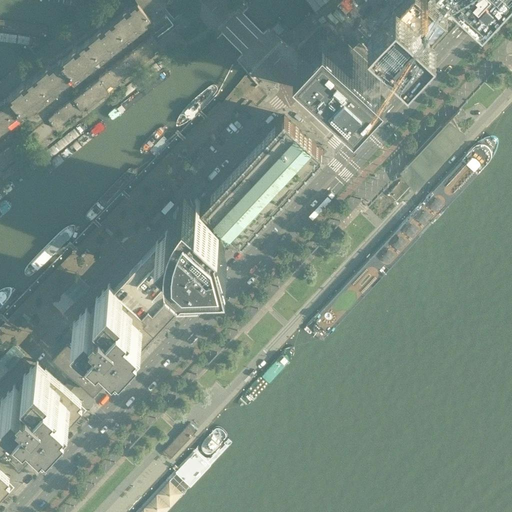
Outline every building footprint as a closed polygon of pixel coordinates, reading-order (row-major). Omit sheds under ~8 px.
[(158,3),(161,0),(129,0),(128,0),(124,0),(124,1),(124,2),(124,3),(124,4),(114,12),(129,30),(156,8),(154,5),(157,3),(158,3)] [(384,0),(367,19),(371,23),(375,26),(399,49),(403,53),(408,57),(436,26),(432,23),(447,7),(443,3),(446,0),(384,0)] [(114,12),(104,20),(103,20),(103,19),(102,19),(101,19),(100,19),(99,19),(99,20),(98,20),(98,21),(98,22),(98,23),(99,24),(89,32),(103,50),(129,30),(114,12)] [(300,42),(294,49),(304,58),(313,67),(314,68),(315,69),(320,74),(324,77),(338,91),(354,106),(366,93),(372,87),(372,86),(380,78),(384,74),(380,70),(390,59),(377,46),(372,52),(359,39),(353,45),(349,42),(344,37),(344,36),(342,35),(337,31),(337,30),(334,27),(333,27),(323,17),(300,42)] [(284,27),(279,22),(278,21),(272,26),(279,33),(284,27)] [(103,50),(89,32),(78,40),(77,39),(76,39),(75,39),(74,39),(74,40),(73,40),(73,41),(72,41),(72,42),(72,43),(73,44),(71,46),(62,53),(76,70),(77,71),(103,50)] [(150,34),(138,44),(148,56),(155,50),(156,51),(158,49),(158,48),(160,46),(150,34)] [(138,44),(125,54),(135,66),(137,66),(139,65),(139,63),(148,56),(138,44)] [(46,63),(47,63),(44,66),(37,71),(52,90),(76,70),(62,53),(61,52),(52,60),(51,59),(50,58),(49,58),(48,58),(47,59),(46,60),(46,61),(46,62),(46,63)] [(125,54),(112,64),(122,76),(129,70),(131,71),(132,69),(133,68),(135,66),(125,54)] [(99,75),(100,75),(109,87),(110,86),(112,86),(113,85),(113,83),(122,76),(112,64),(99,75)] [(19,86),(10,92),(25,111),(52,90),(37,71),(26,80),(25,79),(23,79),(22,79),(21,79),(21,80),(20,80),(20,81),(20,82),(20,83),(20,84),(19,86)] [(100,75),(87,86),(97,98),(104,92),(106,92),(107,91),(108,89),(109,88),(109,87),(100,75)] [(87,86),(74,96),(84,108),(85,107),(87,107),(88,106),(88,104),(97,98),(87,86)] [(0,130),(15,119),(20,115),(25,111),(10,92),(5,96),(0,100),(0,130)] [(74,96),(61,106),(71,118),(79,112),(81,112),(82,111),(82,109),(84,108),(74,96)] [(63,124),(71,118),(61,106),(48,116),(58,128),(60,127),(61,127),(63,126),(63,124)] [(296,126),(284,115),(202,203),(213,213),(217,216),(228,227),(238,236),(241,239),(323,151),(311,140),(296,126)] [(416,178),(461,130),(454,125),(449,119),(446,123),(445,122),(442,125),(440,122),(414,151),(417,153),(411,159),(404,167),(416,178)] [(13,142),(0,153),(10,165),(17,159),(19,159),(21,158),(21,156),(23,155),(13,142)] [(0,153),(0,173),(1,173),(2,171),(10,165),(0,153)] [(205,162),(198,155),(188,167),(194,173),(205,162)] [(228,227),(217,216),(213,213),(202,203),(199,205),(198,204),(200,201),(197,198),(196,199),(195,198),(188,191),(184,188),(182,191),(180,194),(177,197),(175,201),(174,204),(172,207),(172,208),(171,211),(169,215),(168,218),(168,221),(167,224),(167,226),(166,230),(156,242),(157,243),(165,251),(198,281),(199,282),(200,283),(220,261),(227,261),(225,254),(224,250),(225,250),(228,246),(229,247),(225,242),(226,241),(227,242),(228,242),(229,241),(230,241),(230,240),(230,239),(230,238),(230,237),(229,237),(231,236),(235,240),(236,240),(235,239),(238,236),(228,227)] [(199,282),(198,281),(165,251),(157,243),(148,252),(114,288),(109,283),(95,298),(100,303),(99,305),(98,304),(93,309),(94,310),(92,312),(87,307),(73,322),(117,364),(120,361),(126,366),(193,295),(202,285),(199,283),(200,283),(199,282)] [(63,314),(90,286),(87,283),(82,278),(80,276),(52,304),(63,314)] [(51,355),(91,393),(108,374),(68,336),(51,355)] [(0,378),(25,353),(22,350),(14,343),(0,357),(0,378)] [(87,408),(81,403),(81,402),(45,368),(37,360),(23,375),(28,380),(26,382),(24,380),(19,385),(22,387),(20,389),(15,384),(1,399),(45,441),(46,440),(52,445),(87,408)] [(35,451),(19,436),(0,418),(0,450),(19,468),(35,451)] [(190,422),(163,451),(170,458),(197,428),(190,422)] [(0,496),(10,485),(6,482),(9,479),(0,470),(0,496)]
